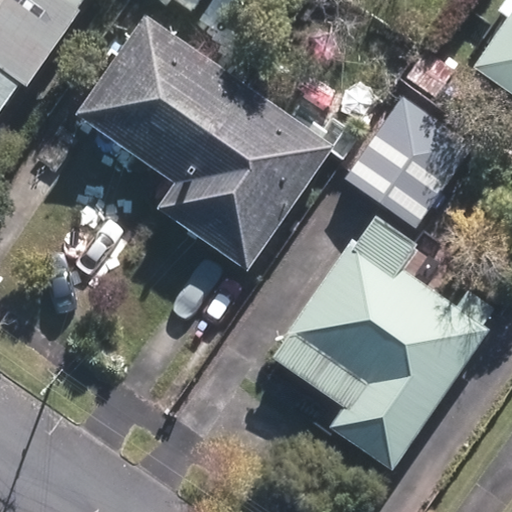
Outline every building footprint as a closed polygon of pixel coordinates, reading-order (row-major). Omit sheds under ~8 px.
[(0,0),(0,105),(0,106),(19,77),(70,0),(0,0)] [(163,197),(251,72),(148,0),(137,0),(71,96),(168,164),(151,189),(163,197)] [(511,0),(510,0),(472,56),(511,83),(511,0)] [(451,63),(422,47),(405,74),(433,91),(451,63)] [(251,72),(163,197),(243,253),(331,129),(251,72)] [(474,145),(405,97),(349,177),(417,225),(474,145)] [(325,417),(389,462),(489,320),(401,259),(416,238),(372,208),(358,228),(353,224),(268,344),(341,395),(325,417)]
